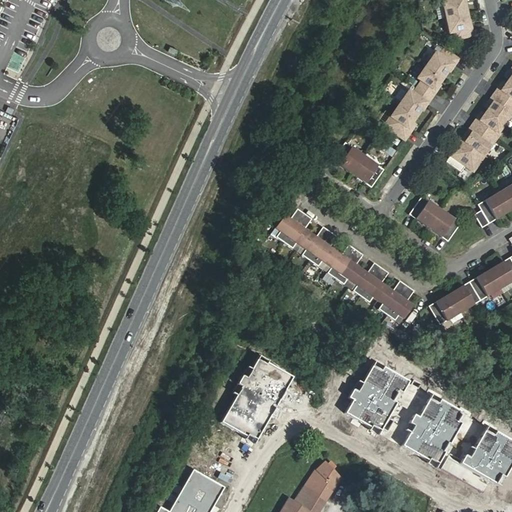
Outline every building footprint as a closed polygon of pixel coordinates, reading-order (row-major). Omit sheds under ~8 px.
[(455,40),(472,36),(463,0),(444,0),(445,2),(440,3),(448,34),(453,33),(455,40)] [(453,66),(457,59),(442,49),(438,55),(434,52),(416,78),(420,81),(411,94),(407,91),(384,124),(396,133),(395,135),(403,141),(410,131),(406,128),(424,103),(426,104),(435,91),(433,90),(451,65),(453,66)] [(511,65),(509,71),(511,72),(500,90),(497,88),(488,101),(491,103),(479,121),(476,119),(467,131),(471,134),(465,142),(463,141),(458,148),(459,148),(453,157),(451,156),(446,162),(461,173),(465,166),(473,172),(484,155),(483,154),(488,146),(490,147),(499,134),(497,133),(509,115),(511,117),(511,115),(511,65)] [(383,170),(344,143),(332,161),(371,188),(383,170)] [(481,228),(511,209),(511,184),(477,205),(480,211),(473,215),(481,228)] [(460,224),(421,197),(408,215),(447,242),(460,224)] [(296,244),(305,250),(301,256),(317,267),(321,261),(330,268),(326,273),(343,285),(347,279),(356,286),(352,292),(369,303),(372,298),(381,304),(378,310),(394,321),(398,315),(403,319),(412,307),(406,302),(413,291),(399,281),(391,292),(380,284),(388,273),(373,263),(366,274),(355,266),(362,255),(348,245),(340,256),(329,248),(337,237),(322,227),(314,238),(303,230),(311,220),(297,209),(289,220),(283,216),(274,228),(279,232),(275,238),(292,249),(296,244)] [(439,325),(511,281),(511,256),(428,307),(439,325)] [(291,377),(257,358),(220,423),(254,442),(291,377)] [(407,383),(374,363),(344,413),(377,433),(407,383)] [(463,414),(430,395),(401,446),(434,465),(463,414)] [(511,457),(511,442),(485,426),(462,465),(496,485),(511,457)] [(319,511),(341,479),(324,461),(315,470),(294,501),(288,498),(279,511),(319,511)] [(210,511),(223,489),(191,470),(167,511),(160,508),(157,511),(210,511)]
